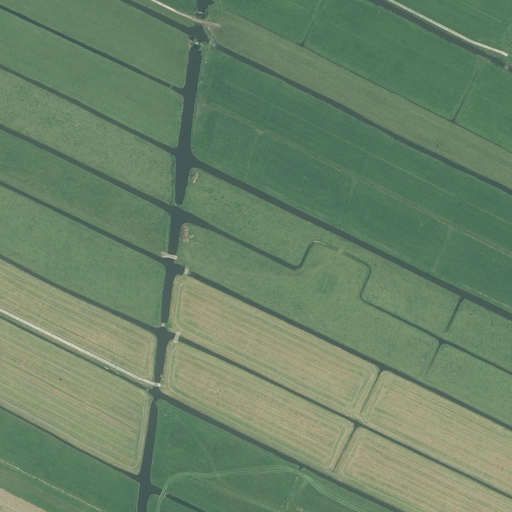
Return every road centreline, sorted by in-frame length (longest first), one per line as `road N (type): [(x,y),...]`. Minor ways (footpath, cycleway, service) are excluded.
road 1 (track): [(159,385),(0,310)]
road 2 (track): [(507,56),(388,0)]
